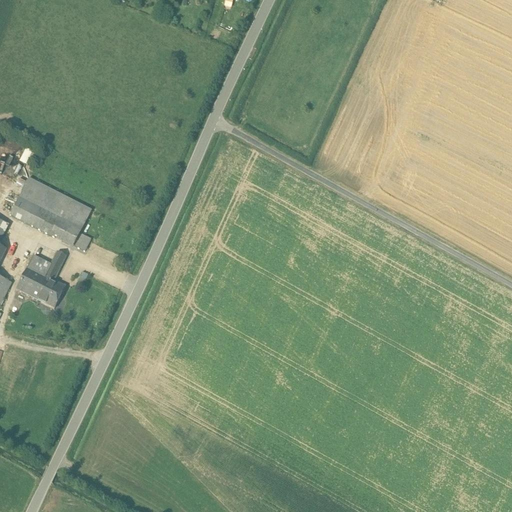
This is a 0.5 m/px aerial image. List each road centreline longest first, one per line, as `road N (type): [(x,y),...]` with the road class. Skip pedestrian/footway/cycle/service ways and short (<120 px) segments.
road 1 (unclassified): [(33,511),(269,0)]
road 2 (track): [(511,283),(213,123)]
